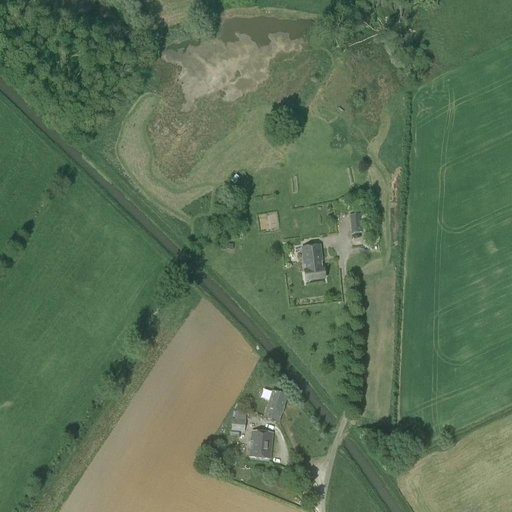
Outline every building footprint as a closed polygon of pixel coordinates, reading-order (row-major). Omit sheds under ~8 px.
[(363,232),(362,224),(351,225),(352,234),(363,232)] [(305,272),(304,272),(305,281),(325,279),(324,270),(323,270),(322,262),(321,262),(320,257),(321,257),(320,246),(301,248),(302,257),(303,257),(304,263),(303,263),(304,266),(305,272)] [(273,392),(264,419),(278,423),(287,396),(273,392)] [(234,420),(245,421),(246,413),(235,412),(234,420)] [(232,420),(230,437),(238,438),(238,432),(244,433),(245,421),(234,420),(232,420)] [(250,457),(270,459),(272,435),(253,433),(250,457)]
